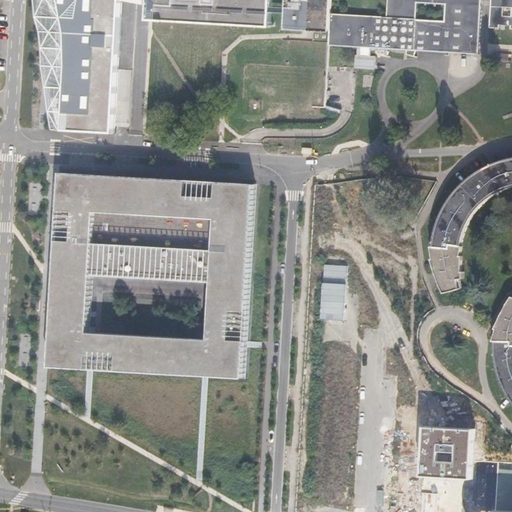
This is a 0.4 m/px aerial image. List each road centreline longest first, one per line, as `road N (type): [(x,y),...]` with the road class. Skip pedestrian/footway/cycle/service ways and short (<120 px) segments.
road 1 (unknown): [(381,304),(353,244),(335,246),(330,511)]
road 2 (unknown): [(456,511),(440,431),(381,304)]
road 3 (unknown): [(381,304),(373,511)]
